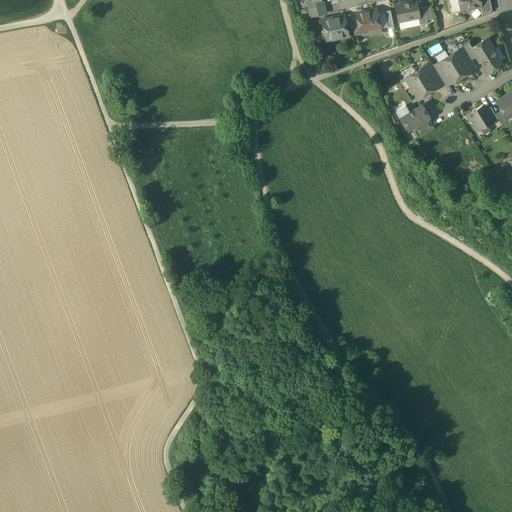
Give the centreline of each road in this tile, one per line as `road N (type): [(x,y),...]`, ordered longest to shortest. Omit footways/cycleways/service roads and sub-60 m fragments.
road 1 (track): [(254,111),(255,150),(318,332),(429,464),(451,511)]
road 2 (track): [(510,10),(289,88),(225,121),(110,128)]
road 3 (track): [(110,128),(210,381),(169,469),(185,511)]
road 4 (track): [(295,53),(373,134),(409,214),(511,282)]
road 5 (track): [(65,14),(110,128)]
